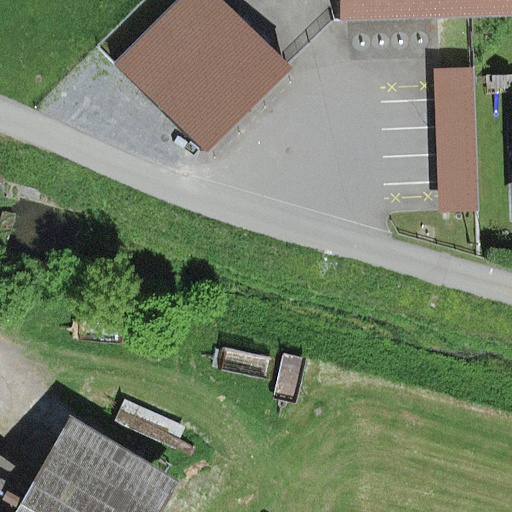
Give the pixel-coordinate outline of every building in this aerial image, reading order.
[(218,0),(178,0),(115,64),(201,149),(285,65),(218,0)] [(511,0),(336,0),(337,19),(511,14),(511,0)] [(355,51),(358,53),(361,53),(364,53),(367,52),(369,50),(370,47),(371,44),(370,41),(368,38),(366,36),(363,35),(360,35),(357,36),(355,38),(353,40),(352,43),(352,46),(353,49),(355,51)] [(376,51),(378,52),(381,53),(384,53),(387,51),(389,49),(391,46),(391,43),(391,40),(389,38),(387,36),(384,35),(381,35),(378,36),(375,37),(374,40),(373,43),(373,46),(374,49),(376,51)] [(396,51),(399,52),(402,53),(405,53),(408,51),(410,49),(411,47),(412,44),(411,41),(409,38),(407,36),(404,35),(401,35),(398,36),(396,37),(394,40),(393,43),(393,46),(394,49),(396,51)] [(417,51),(419,53),(422,53),(426,53),(428,52),(430,49),(432,47),(432,44),(431,41),(430,38),(428,36),(425,35),(422,35),(419,36),(416,37),(415,40),(414,43),(414,46),(415,49),(417,51)] [(475,70),(437,71),(441,211),(480,210),(475,70)] [(38,480),(0,453),(0,511),(164,511),(183,482),(77,418),(38,480)]
